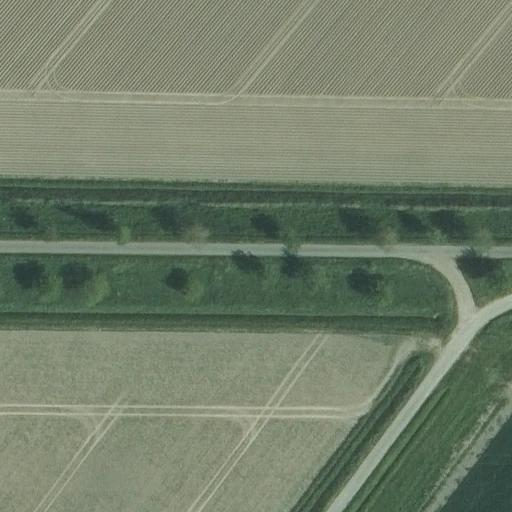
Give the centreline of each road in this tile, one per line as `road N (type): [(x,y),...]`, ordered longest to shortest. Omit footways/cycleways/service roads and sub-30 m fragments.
road 1 (unclassified): [(431,252),(0,247)]
road 2 (unclassified): [(331,511),(473,322)]
